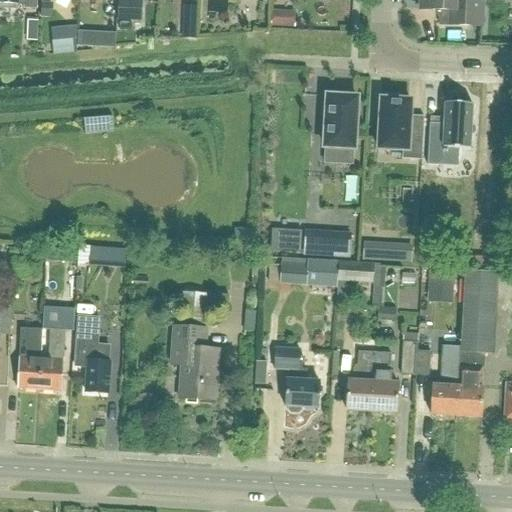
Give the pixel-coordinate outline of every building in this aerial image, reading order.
[(0,0),(0,8),(14,9),(14,5),(23,6),(23,9),(37,10),(37,0),(0,0)] [(117,0),(118,20),(140,19),(139,0),(117,0)] [(209,0),(210,13),(232,14),(231,0),(209,0)] [(463,2),(462,0),(419,0),(419,10),(450,12),(449,26),(440,25),(440,26),(482,28),(483,3),(463,2)] [(271,7),(272,23),(297,22),(296,5),(271,7)] [(76,53),(76,48),(74,30),(51,32),(53,55),(76,53)] [(478,90),(476,99),(499,104),(501,94),(478,90)] [(327,97),(324,148),(341,149),(340,165),(352,166),(353,150),(354,150),(357,99),(352,98),(352,94),(332,93),(332,97),(327,97)] [(403,151),(402,159),(416,160),(417,141),(408,140),(410,102),(399,101),(399,97),(384,96),(383,100),(381,100),(378,150),(403,151)] [(456,169),(457,151),(469,151),(472,106),(444,105),(443,120),(442,126),(428,125),(426,167),(456,169)] [(489,229),(470,229),(471,253),(490,252),(489,229)] [(334,235),(333,258),(348,259),(349,236),(334,235)] [(36,278),(37,260),(13,259),(12,277),(36,278)] [(337,263),(318,262),(307,262),(307,266),(280,265),(279,286),(306,287),(306,282),(336,283),(337,263)] [(80,280),(93,281),(95,265),(82,263),(80,280)] [(337,263),(336,283),(373,285),(373,265),(337,263)] [(482,389),(480,389),(481,373),(482,373),(484,355),(492,356),(497,274),(465,272),(460,349),(455,417),(480,419),(482,389)] [(0,336),(10,337),(12,311),(13,294),(2,294),(1,303),(0,303),(0,336)] [(182,295),(182,312),(181,328),(174,328),(171,365),(172,365),(172,363),(182,364),(180,399),(178,399),(178,400),(214,403),(218,352),(220,352),(220,351),(204,350),(206,330),(204,330),(205,313),(218,314),(218,303),(202,303),(202,296),(182,295)] [(17,390),(39,391),(41,356),(40,356),(42,330),(21,329),(19,354),(17,390)] [(41,356),(39,391),(61,392),(63,353),(64,353),(65,332),(49,332),(48,352),(49,352),(49,357),(41,356)] [(77,367),(87,367),(85,394),(108,395),(109,363),(104,362),(104,352),(96,352),(97,338),(83,337),(82,351),(77,351),(77,367)] [(400,376),(412,377),(414,344),(402,343),(400,376)] [(418,344),(414,344),(412,377),(428,378),(429,353),(418,353),(418,344)] [(442,348),(439,386),(432,386),(430,416),(455,417),(460,349),(442,348)] [(302,357),(299,357),(299,351),(275,349),(274,370),(288,371),(288,381),(286,380),(285,408),(288,408),(288,411),(290,413),(297,414),(300,412),(300,409),(317,410),(319,382),(305,381),(306,371),(298,370),(298,364),(302,364),(302,357)] [(358,352),(357,366),(356,367),(355,368),(354,370),(353,371),(352,373),(352,375),(352,377),(353,378),(353,380),(354,381),(348,381),(346,411),(371,413),(374,353),(358,352)] [(391,354),(374,353),(371,413),(396,414),(398,384),(388,383),(389,373),(390,373),(391,354)]
